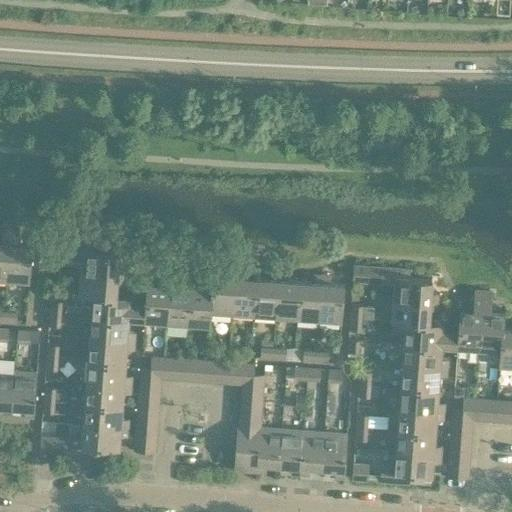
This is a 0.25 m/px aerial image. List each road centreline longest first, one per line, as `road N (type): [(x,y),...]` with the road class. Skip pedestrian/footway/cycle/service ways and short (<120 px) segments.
road 1 (tertiary): [(511,71),(0,49)]
road 2 (residential): [(0,498),(124,496),(345,511)]
